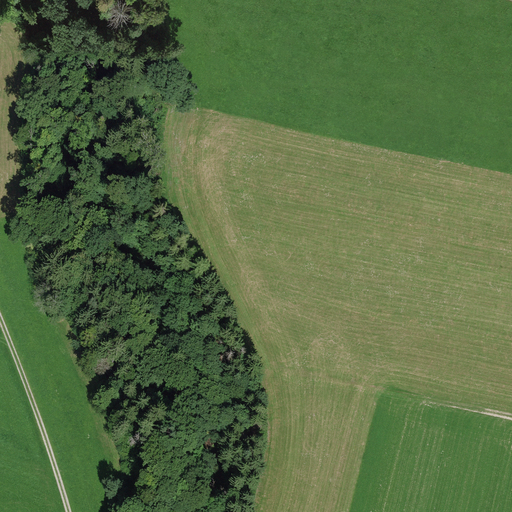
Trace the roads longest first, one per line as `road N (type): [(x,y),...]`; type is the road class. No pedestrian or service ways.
road 1 (track): [(68,511),(0,315)]
road 2 (track): [(511,418),(341,383)]
